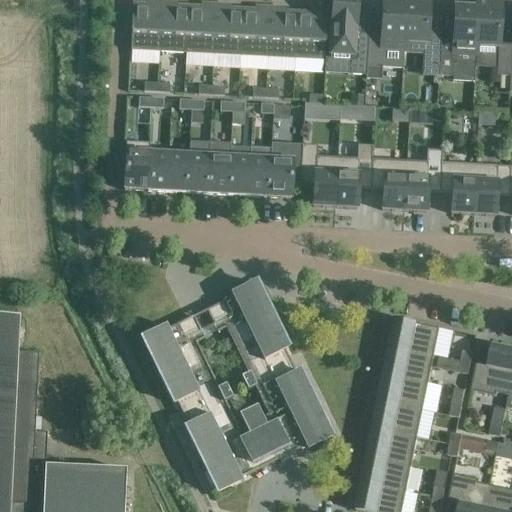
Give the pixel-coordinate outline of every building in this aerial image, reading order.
[(347,76),(366,77),(368,34),(355,33),(356,0),(333,0),(330,57),(348,58),(347,76)] [(402,71),(405,0),(405,6),(383,5),(382,38),(368,37),(366,69),(402,71)] [(405,0),(402,71),(403,71),(403,55),(423,56),(422,77),(438,78),(440,27),(427,26),(428,0),(405,0)] [(474,67),(478,1),(477,1),(477,10),(455,9),(453,42),(441,42),(441,27),(440,27),(438,78),(453,79),(453,65),(474,67)] [(478,1),(474,67),(475,67),(476,47),(498,48),(496,78),(510,79),(511,63),(511,47),(498,46),(501,2),(478,1)] [(130,52),(159,54),(161,7),(148,6),(147,9),(133,8),(130,52)] [(161,7),(159,54),(186,55),(188,11),(174,10),(174,7),(161,7)] [(188,11),(186,55),(213,56),(215,9),(202,9),(202,12),(188,11)] [(213,56),(240,58),(242,14),(228,13),(228,10),(215,9),(213,56)] [(240,58),(267,59),(270,12),(256,12),(256,14),(242,14),(240,58)] [(267,59),(296,61),(298,17),(282,16),(282,13),(270,12),(267,59)] [(296,61),(322,62),(325,15),(311,14),(310,17),(298,17),(296,61)] [(144,85),(144,94),(157,95),(157,86),(144,85)] [(170,86),(157,86),(157,95),(169,95),(170,86)] [(199,88),(198,97),(211,98),(211,88),(199,88)] [(211,88),(211,98),(224,98),(224,89),(211,88)] [(253,91),(252,100),(265,100),(266,91),(253,91)] [(278,101),(278,92),(266,91),(265,100),(278,101)] [(322,97),(309,96),(308,106),(319,106),(321,106),(322,97)] [(349,108),(363,109),(363,99),(350,99),(349,108)] [(150,100),(138,100),(138,109),(150,110),(150,100)] [(150,100),(150,110),(151,110),(162,110),(163,101),(150,100)] [(191,102),(179,102),(178,112),(190,112),(191,102)] [(190,112),(202,113),(203,103),(191,102),(190,112)] [(232,104),(220,104),(219,114),(232,114),(232,104)] [(232,114),(243,115),(244,105),(232,104),(232,114)] [(304,105),(303,121),(318,122),(319,106),(308,106),(304,105)] [(260,106),(260,115),(273,116),(273,107),(260,106)] [(273,116),(272,121),(288,122),(289,108),(273,107),(273,116)] [(361,109),(361,120),(374,121),(374,109),(363,109),(361,109)] [(433,114),(432,128),(442,129),(443,114),(433,114)] [(126,144),(123,192),(146,193),(148,145),(126,144)] [(166,194),(168,156),(149,155),(149,145),(148,145),(146,193),(146,194),(147,194),(147,193),(166,194)] [(207,196),(209,158),(210,146),(189,145),(189,157),(187,195),(207,196)] [(209,158),(207,196),(227,197),(229,159),(230,151),(230,147),(210,146),(209,158)] [(270,161),(268,199),(291,201),(292,177),(300,178),(301,169),(302,147),(271,146),(270,161)] [(300,178),(300,188),(313,188),(312,208),(334,209),(337,160),(315,158),(315,148),(302,147),(301,169),(300,178)] [(337,160),(334,209),(357,211),(357,191),(370,191),(371,161),(372,148),(357,148),(357,161),(337,160)] [(229,159),(227,197),(248,198),(250,160),(250,152),(230,151),(229,159)] [(406,163),(403,213),(426,214),(427,194),(439,195),(441,165),(441,154),(427,153),(426,164),(406,163)] [(166,194),(187,195),(189,157),(168,156),(166,194)] [(248,198),(268,199),(270,161),(250,160),(248,198)] [(371,161),(370,191),(382,192),(382,212),(403,213),(406,163),(371,161)] [(450,216),(473,217),(475,167),(441,165),(439,195),(451,195),(450,216)] [(475,167),(473,217),(495,218),(496,198),(508,199),(509,169),(498,168),(475,167)] [(237,429),(225,403),(232,400),(225,386),(218,390),(196,345),(205,341),(194,318),(167,331),(166,328),(142,340),(174,406),(177,404),(188,428),(185,429),(217,495),(242,483),(240,480),(266,467),(264,461),(276,455),(279,461),(305,448),(306,451),(331,439),(299,374),(296,375),(284,351),(287,350),(255,284),(231,296),(232,299),(206,312),(217,334),(226,330),(248,375),(240,379),(247,393),(254,389),(267,414),(237,429)] [(0,511),(124,511),(124,506),(125,471),(46,468),(47,434),(35,434),(38,355),(19,354),(20,318),(0,316),(0,511)] [(434,358),(440,330),(395,321),(390,348),(434,358)] [(384,376),(429,385),(434,358),(390,348),(384,376)] [(497,394),(504,396),(511,358),(511,351),(492,348),(488,366),(477,364),(471,393),(496,398),(497,394)] [(462,352),(460,363),(470,365),(473,355),(462,352)] [(460,363),(458,374),(468,376),(470,365),(460,363)] [(423,412),(429,385),(384,376),(379,403),(423,412)] [(449,418),(458,420),(464,393),(454,391),(449,418)] [(417,440),(423,412),(379,403),(373,431),(417,440)] [(489,437),(499,439),(501,429),(491,427),(489,437)] [(412,467),(417,440),(373,431),(367,458),(412,467)] [(462,438),(451,435),(449,446),(459,448),(462,438)] [(486,453),(496,455),(498,445),(488,443),(486,453)] [(459,448),(449,446),(447,457),(457,459),(459,448)] [(406,495),(412,467),(367,458),(362,486),(406,495)] [(440,463),(438,471),(448,473),(450,465),(440,463)] [(478,485),(479,481),(454,476),(448,506),(459,508),(458,511),(480,511),(486,486),(478,485)] [(402,511),(406,495),(362,486),(356,511),(402,511)] [(511,511),(511,491),(486,486),(480,511),(511,511)] [(442,502),(445,490),(435,488),(432,500),(442,502)] [(432,500),(429,511),(440,511),(442,502),(432,500)]
